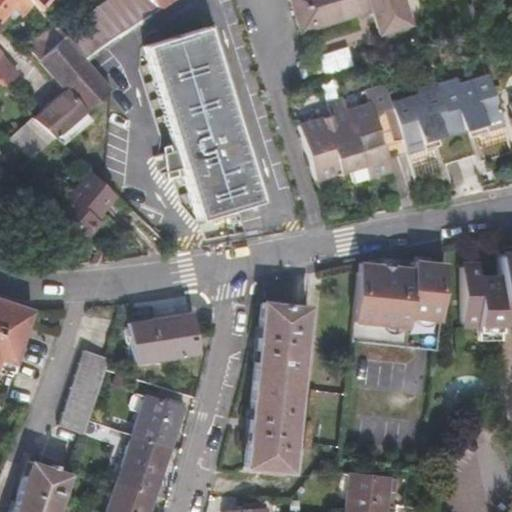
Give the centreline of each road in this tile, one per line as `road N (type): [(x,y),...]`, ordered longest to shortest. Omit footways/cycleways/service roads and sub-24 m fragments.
road 1 (residential): [(511,209),(225,266)]
road 2 (residential): [(225,266),(220,355),(179,511)]
road 3 (residential): [(225,266),(66,288),(0,278)]
